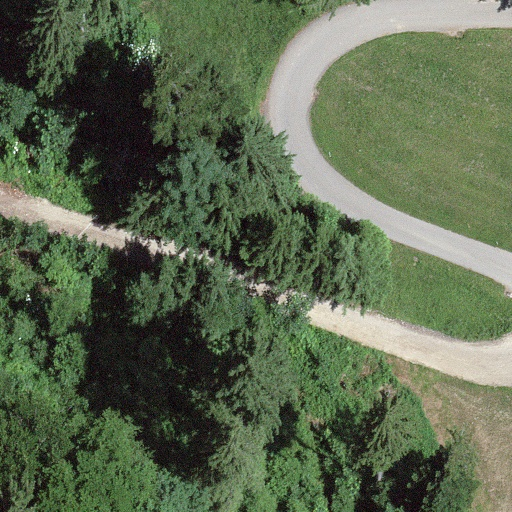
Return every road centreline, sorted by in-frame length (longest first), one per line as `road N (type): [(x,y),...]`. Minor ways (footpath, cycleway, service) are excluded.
road 1 (unclassified): [(511,271),(343,201),(315,176),(286,110),(314,45),(335,32),(386,16),(511,16)]
road 2 (track): [(511,361),(456,360),(0,208)]
